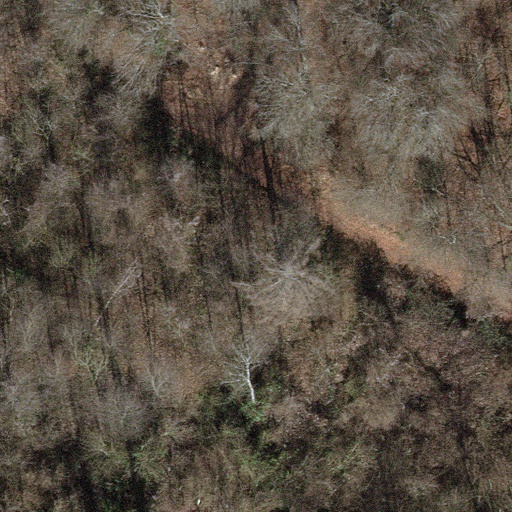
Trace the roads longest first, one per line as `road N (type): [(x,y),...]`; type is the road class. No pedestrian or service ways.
road 1 (track): [(511,317),(148,73),(72,0)]
road 2 (track): [(222,123),(329,22),(342,0)]
